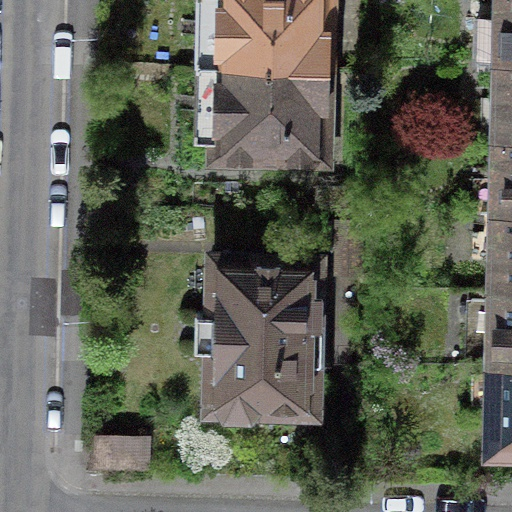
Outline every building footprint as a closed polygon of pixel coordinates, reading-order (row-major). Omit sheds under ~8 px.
[(216,0),(215,65),(328,67),(329,22),(329,0),(216,0)] [(501,60),(511,60),(511,0),(501,0),(501,11),(487,11),(486,11),(484,11),(483,12),(482,13),(481,13),(481,14),(480,15),(479,16),(479,18),(479,19),(476,19),(475,52),(478,52),(478,53),(478,54),(479,55),(479,56),(480,57),(481,58),(482,58),(483,59),(485,59),(486,60),(501,60)] [(499,136),(511,136),(511,60),(501,60),(499,136)] [(215,65),(213,156),(325,159),(327,113),(328,67),(215,65)] [(497,212),(511,212),(511,136),(499,136),(497,212)] [(495,288),(511,288),(511,212),(497,212),(495,288)] [(362,220),(335,219),(334,271),(348,271),(361,271),(362,220)] [(216,401),(224,413),(250,413),(259,402),(309,403),(312,322),(319,323),(319,307),(320,292),(313,291),(313,260),(281,259),(281,258),(255,257),(255,258),(217,257),(216,311),(196,311),(195,347),(215,347),(213,401),(216,401)] [(493,364),(511,364),(511,288),(495,288),(493,364)] [(511,364),(493,364),(491,446),(511,446),(511,364)]
